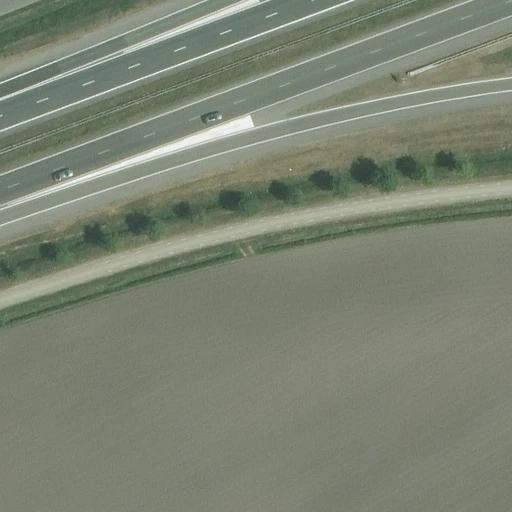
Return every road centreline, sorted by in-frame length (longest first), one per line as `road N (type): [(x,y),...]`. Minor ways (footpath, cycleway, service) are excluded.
road 1 (motorway): [(0,190),(511,0)]
road 2 (motorway): [(0,217),(294,126),(511,84)]
road 3 (unclassified): [(0,300),(256,226),(511,188)]
road 4 (motorway): [(312,0),(0,115)]
road 5 (motorway): [(227,0),(69,65),(0,104)]
